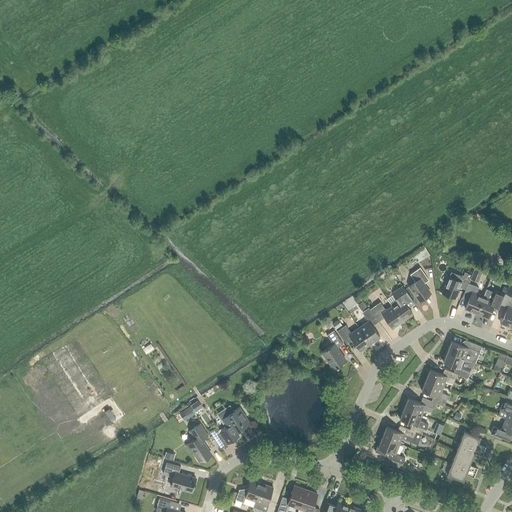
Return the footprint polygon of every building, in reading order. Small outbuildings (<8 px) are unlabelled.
[(409,286),(420,301),(430,293),(423,284),(428,280),(420,268),(410,274),(415,282),(409,286)] [(470,279),(478,283),(483,271),(475,268),(470,279)] [(454,298),(459,287),(464,289),(470,274),(465,272),(463,277),(456,274),(454,279),(449,276),(442,293),(454,298)] [(468,283),(463,295),(469,297),(465,309),(476,313),(483,297),(476,294),(478,288),(468,283)] [(392,306),(402,321),(412,314),(408,308),(414,303),(403,286),(392,293),(396,298),(390,303),(392,306)] [(486,289),(483,297),(476,313),(488,318),(493,305),(499,308),(505,294),(494,289),(493,292),(486,289)] [(358,295),(353,298),(357,304),(362,300),(358,295)] [(362,300),(357,304),(361,310),(366,306),(362,300)] [(501,323),(511,328),(511,300),(510,300),(501,323)] [(380,302),(370,309),(378,321),(385,317),(392,328),(402,321),(392,306),(386,310),(380,302)] [(362,312),(369,321),(359,328),(369,344),(380,336),(372,326),(378,321),(370,309),(368,308),(362,312)] [(332,323),(336,329),(342,325),(337,319),(332,323)] [(359,351),(369,344),(359,328),(351,334),(345,325),(337,331),(346,344),(352,340),(359,351)] [(345,360),(337,348),(343,343),(334,330),(327,335),(333,344),(322,352),(333,369),(345,360)] [(464,346),(451,341),(447,352),(474,362),(475,363),(481,346),(466,340),(464,346)] [(443,362),(455,367),(453,372),(457,374),(468,378),(474,362),(447,352),(443,362)] [(453,384),(457,374),(453,372),(444,369),(442,374),(430,369),(425,380),(443,387),(445,381),(453,384)] [(443,387),(425,380),(421,390),(433,395),(431,401),(437,403),(444,406),(448,395),(441,392),(443,387)] [(408,398),(404,409),(421,415),(423,410),(431,413),(433,408),(435,409),(437,403),(431,401),(422,397),(420,403),(408,398)] [(511,399),(507,398),(505,397),(498,416),(505,419),(506,418),(511,420),(511,399)] [(197,402),(191,406),(195,412),(201,408),(197,402)] [(227,427),(220,432),(218,429),(215,428),(210,432),(216,441),(222,436),(228,444),(239,436),(235,430),(242,426),(243,428),(250,423),(239,407),(232,412),(232,410),(226,409),(218,414),(227,427)] [(412,424),(410,429),(416,432),(421,434),(424,428),(426,429),(428,424),(419,421),(421,415),(404,409),(399,419),(412,424)] [(511,420),(506,418),(505,419),(501,429),(493,426),(491,433),(509,441),(511,434),(511,420)] [(438,422),(435,430),(442,433),(445,424),(438,422)] [(200,424),(189,431),(195,439),(185,446),(190,454),(193,452),(200,462),(211,455),(201,440),(207,436),(200,424)] [(386,426),(382,437),(400,444),(402,439),(412,443),(412,442),(417,444),(421,434),(416,432),(410,429),(401,426),(398,431),(386,426)] [(464,431),(459,442),(483,451),(485,447),(478,444),(480,438),(464,431)] [(405,458),(395,454),(400,444),(382,437),(378,447),(377,446),(375,452),(385,456),(387,451),(390,452),(388,458),(403,464),(405,458)] [(474,453),(481,456),(482,456),(483,451),(459,442),(455,453),(472,459),(474,453)] [(173,460),(175,454),(166,452),(164,458),(173,460)] [(455,453),(451,464),(475,473),(477,468),(476,468),(469,465),(472,459),(455,453)] [(192,492),(196,478),(178,473),(180,466),(166,462),(163,473),(173,476),(170,486),(192,492)] [(475,473),(451,464),(447,474),(463,481),(466,474),(473,477),(475,473)] [(246,494),(238,491),(235,500),(243,502),(243,504),(253,507),(255,501),(262,484),(251,480),(246,494)] [(267,505),(273,488),(262,484),(255,501),(253,507),(266,511),(268,505),(267,505)] [(284,511),(287,504),(299,508),(305,490),(294,486),(289,499),(282,497),(276,511),(284,511)] [(318,511),(319,510),(312,507),(317,494),(305,490),(299,508),(309,511),(318,511)] [(180,511),(169,509),(172,501),(159,497),(156,510),(161,511),(180,511)] [(346,511),(349,505),(338,501),(336,506),(327,503),(324,511),(346,511)]
